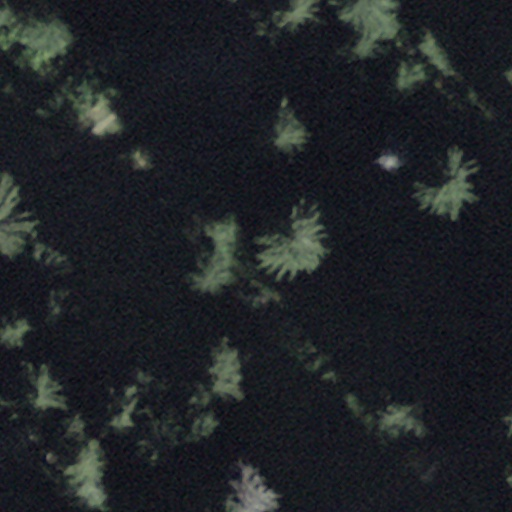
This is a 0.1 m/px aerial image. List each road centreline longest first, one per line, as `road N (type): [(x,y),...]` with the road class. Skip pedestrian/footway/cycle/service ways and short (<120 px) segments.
road 1 (track): [(0,278),(67,223),(183,160),(236,110),(254,75),(243,48),(212,41),(122,110),(0,171)]
road 2 (track): [(511,414),(462,456),(366,511)]
